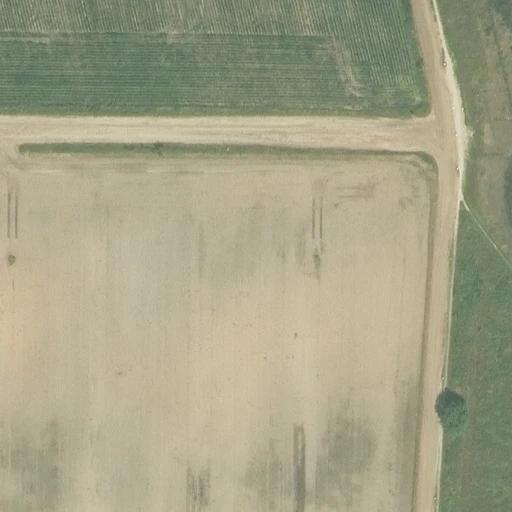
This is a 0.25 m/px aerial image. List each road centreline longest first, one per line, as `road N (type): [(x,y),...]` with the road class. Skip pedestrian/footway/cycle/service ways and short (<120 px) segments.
road 1 (track): [(446,138),(0,132)]
road 2 (track): [(424,511),(446,138)]
road 3 (track): [(446,138),(419,0)]
